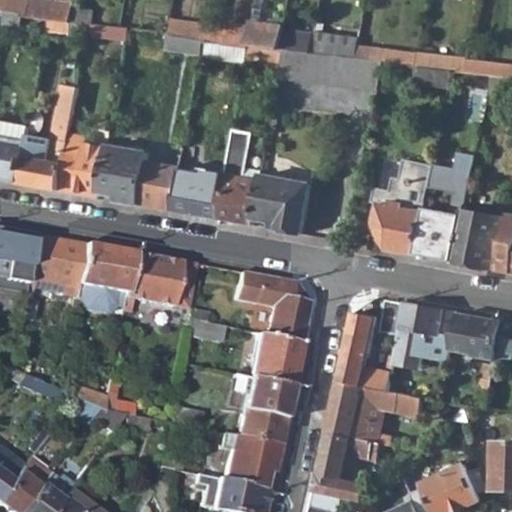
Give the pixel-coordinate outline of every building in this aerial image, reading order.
[(0,0),(0,12),(28,15),(30,0),(0,0)] [(33,0),(30,0),(28,15),(28,17),(50,20),(71,23),(73,9),(74,0),(65,0),(65,4),(33,0)] [(247,46),(250,46),(279,50),(283,31),(284,25),(260,21),(263,3),(256,1),(251,25),(247,46)] [(73,9),(71,23),(89,25),(92,25),(94,12),(73,9)] [(69,34),(71,23),(50,20),(48,31),(69,34)] [(172,20),(169,35),(204,40),(207,27),(207,25),(172,20)] [(207,27),(204,40),(247,46),(251,25),(229,22),(227,30),(207,27)] [(129,30),(92,25),(89,25),(87,37),(127,43),(129,30)] [(283,31),(279,50),(285,51),(310,54),(312,42),(314,35),(283,31)] [(204,40),(169,35),(167,49),(202,54),(204,40)] [(247,46),(204,40),(202,54),(247,60),(250,46),(247,46)] [(312,42),(310,54),(330,57),(332,45),(312,42)] [(330,57),(310,54),(285,51),(280,79),(378,92),(384,64),(330,57)] [(386,64),(415,68),(417,55),(388,52),(386,64)] [(417,55),(415,68),(433,70),(465,74),(468,61),(417,55)] [(433,70),(415,68),(412,84),(431,87),(433,70)] [(511,79),(487,76),(484,94),(511,97),(511,79)] [(28,145),(21,183),(60,190),(69,135),(75,105),(61,103),(58,118),(56,118),(49,163),(32,160),(35,139),(29,139),(28,145)] [(226,175),(218,219),(252,225),(253,219),(257,198),(241,195),(251,138),(240,137),(242,129),(234,127),(226,175)] [(69,135),(60,190),(99,197),(100,192),(108,148),(86,144),(87,138),(69,135)] [(0,139),(0,179),(21,183),(28,145),(0,139)] [(109,142),(108,148),(100,192),(121,196),(120,201),(139,204),(148,149),(109,142)] [(148,149),(139,204),(173,211),(180,171),(181,166),(155,162),(158,146),(149,144),(148,149)] [(374,227),(388,250),(415,255),(426,198),(432,163),(400,156),(397,176),(391,175),(389,189),(374,186),(371,201),(379,203),(374,227)] [(180,171),(173,211),(218,219),(226,175),(202,171),(202,175),(180,171)] [(261,176),(257,198),(253,219),(280,223),(279,230),(302,235),(310,185),(261,176)] [(426,198),(415,255),(454,261),(464,211),(464,208),(459,207),(458,212),(438,209),(439,200),(426,198)] [(464,211),(454,261),(496,269),(505,218),(464,211)] [(511,213),(511,214),(502,271),(511,272),(511,213)] [(32,237),(0,231),(0,275),(16,279),(13,294),(17,296),(15,302),(8,301),(5,319),(9,320),(8,328),(17,329),(18,324),(32,237)] [(77,245),(32,237),(18,324),(30,326),(34,306),(27,304),(31,282),(68,289),(77,245)] [(131,254),(82,246),(75,286),(123,294),(131,254)] [(192,266),(131,254),(123,294),(120,313),(128,315),(130,302),(183,311),(192,266)] [(291,283),(238,274),(233,303),(252,306),(253,300),(271,304),(266,338),(297,344),(306,306),(291,283)] [(68,326),(72,302),(58,300),(55,325),(68,326)] [(399,334),(404,304),(387,301),(382,332),(399,334)] [(453,339),(458,314),(404,304),(399,334),(393,366),(421,371),(428,335),(453,339)] [(497,351),(501,322),(458,314),(453,339),(451,353),(494,361),(497,351)] [(187,323),(184,337),(208,341),(207,347),(216,349),(217,343),(221,339),(223,329),(187,321),(187,323)] [(184,337),(187,323),(179,322),(173,351),(181,352),(184,337)] [(511,353),(511,323),(501,322),(497,351),(511,353)] [(374,330),(352,326),(340,383),(388,392),(391,378),(365,372),(374,330)] [(288,390),(297,344),(266,338),(255,336),(245,381),(288,390)] [(486,410),(493,366),(483,365),(476,409),(486,410)] [(72,400),(22,378),(16,386),(67,409),(72,400)] [(275,450),(288,390),(245,381),(232,440),(275,450)] [(388,392),(340,383),(329,433),(367,441),(376,408),(398,412),(402,395),(388,392)] [(106,394),(103,409),(125,415),(131,417),(133,406),(112,400),(111,395),(106,394)] [(99,408),(72,400),(67,409),(54,426),(63,432),(77,414),(91,418),(99,408)] [(103,409),(99,408),(91,418),(111,434),(125,415),(103,409)] [(367,441),(329,433),(315,495),(374,507),(387,494),(359,488),(360,483),(337,478),(342,453),(370,458),(373,442),(367,441)] [(272,468),(275,450),(232,440),(229,439),(221,481),(259,490),(265,467),(272,468)] [(511,491),(511,443),(497,444),(498,492),(511,491)] [(0,497),(18,474),(21,471),(0,454),(0,497)] [(465,466),(424,484),(437,511),(473,511),(484,507),(465,466)] [(167,511),(163,498),(169,471),(157,468),(150,497),(156,511),(167,511)] [(0,497),(0,509),(3,511),(20,511),(49,475),(40,471),(31,483),(18,474),(0,497)] [(20,511),(52,511),(59,503),(45,495),(56,481),(49,475),(20,511)] [(404,475),(387,494),(397,501),(410,488),(404,475)] [(262,511),(266,492),(259,490),(221,481),(193,476),(191,485),(200,487),(196,507),(199,511),(200,511),(207,511),(209,511),(211,511),(262,511)] [(376,511),(374,507),(315,495),(312,508),(329,511),(335,511),(340,510),(350,511),(376,511)] [(75,511),(73,511),(77,508),(63,498),(59,503),(52,511),(75,511)] [(396,511),(421,511),(417,503),(396,511)]
